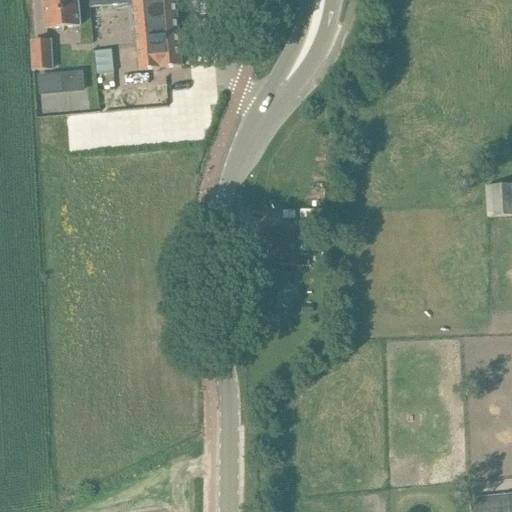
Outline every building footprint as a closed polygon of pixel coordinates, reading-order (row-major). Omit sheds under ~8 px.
[(80,27),(77,0),(44,0),(47,30),(80,27)] [(181,67),(177,21),(175,0),(89,0),(90,9),(129,5),(128,0),(134,0),(134,3),(136,26),(139,71),(181,67)] [(53,70),(51,42),(33,44),(35,72),(53,70)] [(100,75),(114,73),(112,53),(98,54),(100,75)] [(40,78),(41,95),(82,91),(81,75),(40,78)] [(50,156),(67,156),(66,128),(50,128),(50,156)] [(511,218),(511,185),(485,187),(487,219),(511,218)] [(290,235),(269,234),(268,266),(289,267),(310,267),(310,235),(290,235)] [(272,274),(252,274),(251,316),(276,317),(276,291),(290,291),(291,275),(272,274)] [(511,511),(511,494),(471,498),(472,511),(511,511)]
